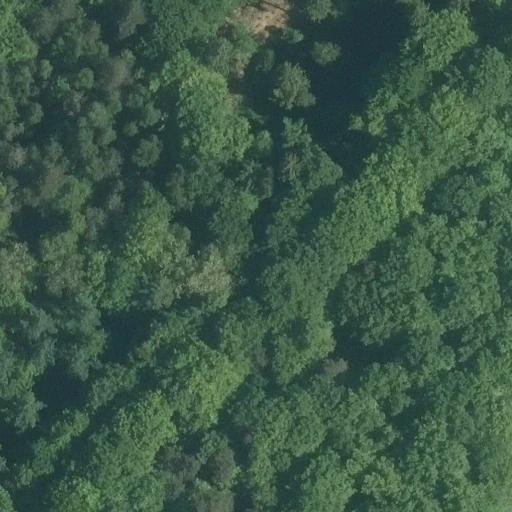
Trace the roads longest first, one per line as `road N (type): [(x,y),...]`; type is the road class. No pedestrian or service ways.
road 1 (track): [(302,511),(380,346),(444,101),(458,0)]
road 2 (track): [(145,380),(444,101)]
road 3 (track): [(233,296),(80,255),(0,252)]
road 4 (track): [(233,296),(380,346)]
